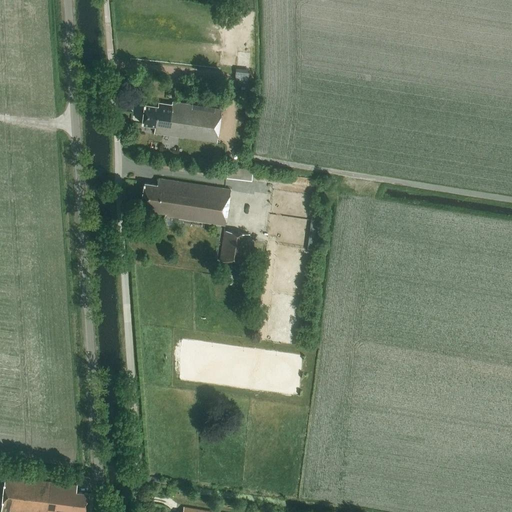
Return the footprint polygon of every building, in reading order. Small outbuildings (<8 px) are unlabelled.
[(238,80),(250,81),(252,69),(239,67),(238,80)] [(216,143),(221,110),(172,102),(172,105),(159,103),(158,107),(145,105),(142,125),(155,127),(154,133),(216,143)] [(231,165),(229,176),(255,179),(256,168),(231,165)] [(224,225),(230,190),(158,179),(157,186),(145,184),(142,207),(154,209),(153,211),(166,213),(166,216),(224,225)] [(312,215),(309,241),(316,242),(319,216),(312,215)] [(244,264),(248,234),(223,230),(218,260),(244,264)] [(244,275),(245,266),(224,262),(223,272),(244,275)] [(86,511),(89,494),(76,492),(77,485),(5,476),(1,511),(12,511),(86,511)]
